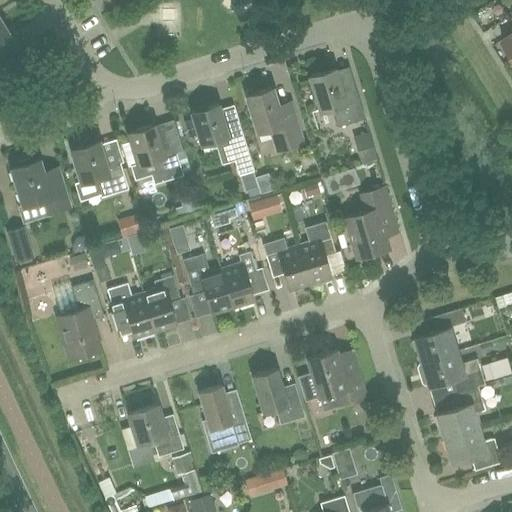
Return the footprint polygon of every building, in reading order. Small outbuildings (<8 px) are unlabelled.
[(511,17),(511,32),(501,39),(511,56),(511,17)] [(363,118),(354,89),(340,93),(333,69),(308,76),(318,111),(330,107),(335,124),(347,120),(348,122),(363,118)] [(274,151),(301,143),(288,102),(276,106),(270,87),(244,96),(255,132),(267,128),(274,151)] [(220,164),(234,160),(238,174),(251,170),(238,127),(225,131),(216,105),(189,113),(191,119),(183,121),(188,138),(196,135),(199,146),(213,141),(220,164)] [(172,146),(160,149),(153,125),(126,133),(136,165),(151,160),(157,181),(180,174),(172,146)] [(360,164),(377,158),(369,131),(352,136),(360,164)] [(93,178),(99,197),(126,189),(118,163),(105,167),(97,142),(68,151),(78,183),(93,178)] [(16,162),(17,166),(11,168),(22,206),(43,200),(47,213),(70,206),(63,182),(48,186),(40,159),(31,162),(30,157),(16,162)] [(247,174),(257,195),(268,189),(259,169),(247,174)] [(355,257),(361,255),(365,257),(373,255),(375,251),(387,247),(384,236),(396,233),(382,187),(360,193),(365,211),(343,218),(355,257)] [(281,210),(279,203),(276,194),(261,198),(250,202),(247,203),(253,219),(281,210)] [(199,208),(194,196),(179,201),(184,213),(199,208)] [(138,213),(117,219),(122,236),(143,230),(138,213)] [(304,227),(308,241),(296,245),(308,284),(329,277),(322,255),(333,252),(326,227),(324,221),(304,227)] [(34,256),(24,224),(6,230),(16,262),(18,261),(20,266),(33,262),(31,257),(34,256)] [(283,237),(261,243),(270,272),(280,269),(287,290),(308,284),(296,245),(286,248),(283,237)] [(237,254),(238,262),(218,268),(231,307),(253,301),(246,279),(256,276),(249,252),(248,251),(237,254)] [(73,270),(87,265),(84,253),(69,258),(73,270)] [(231,307),(218,268),(208,271),(202,253),(181,260),(192,296),(203,292),(209,314),(231,307)] [(154,287),(141,291),(154,331),(175,325),(168,303),(179,300),(171,275),(152,280),(154,287)] [(76,308),(54,315),(68,358),(98,348),(89,319),(101,315),(90,279),(69,286),(76,308)] [(132,338),(154,331),(141,291),(130,294),(126,282),(104,289),(106,294),(114,320),(119,337),(130,333),(132,338)] [(419,362),(455,351),(447,326),(463,321),(459,308),(431,316),(435,330),(412,336),(419,362)] [(305,400),(318,396),(322,411),(365,397),(349,348),(335,352),(334,350),(306,359),(310,371),(297,375),(305,400)] [(455,351),(419,362),(419,363),(418,363),(416,367),(422,383),(425,385),(426,384),(426,386),(450,379),(454,392),(476,386),(482,384),(474,359),(458,363),(455,351)] [(278,424),(303,416),(295,391),(283,394),(275,369),(251,376),(262,412),(274,409),(278,424)] [(220,385),(197,392),(205,419),(203,420),(212,450),(226,446),(250,439),(240,407),(228,411),(222,393),(220,385)] [(453,407),(434,413),(442,438),(475,427),(479,426),(475,412),(483,409),(476,386),(454,392),(449,394),(453,407)] [(136,447),(136,444),(151,440),(156,457),(181,449),(176,431),(165,434),(156,405),(126,414),(130,426),(120,429),(127,450),(136,447)] [(475,427),(442,438),(449,462),(468,456),(472,469),(498,461),(491,438),(480,441),(475,427)] [(176,472),(191,468),(187,454),(172,459),(176,472)] [(195,469),(181,473),(182,478),(187,476),(189,483),(145,496),(148,507),(197,492),(197,491),(201,490),(195,469)] [(271,477),(275,490),(287,487),(283,474),(271,477)] [(357,511),(359,511),(360,511),(400,511),(394,489),(389,474),(378,477),(380,483),(352,492),(357,511)] [(127,504),(145,497),(141,489),(124,496),(127,504)] [(189,499),(192,511),(208,511),(204,495),(189,499)] [(347,511),(343,495),(319,502),(321,511),(347,511)]
